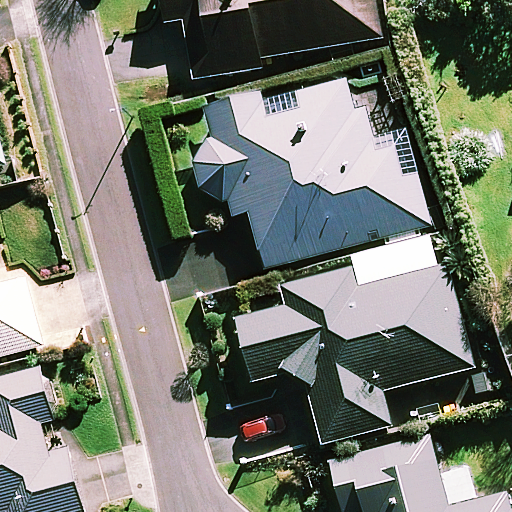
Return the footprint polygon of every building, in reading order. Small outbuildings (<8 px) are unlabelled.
[(164,0),(169,24),(188,20),(199,81),(265,69),(263,60),(385,39),(378,0),(164,0)] [(373,146),(357,81),(297,96),(270,102),(268,95),(209,109),(218,147),(196,152),(207,199),(230,194),(236,218),(255,213),(268,269),(435,230),(413,136),(373,146)] [(0,168),(10,166),(0,127),(0,168)] [(258,383),(290,374),(310,384),(326,444),(395,427),(386,392),(477,369),(450,265),(361,288),(356,270),(286,288),(291,308),(242,321),(258,383)] [(0,358),(45,347),(29,282),(0,289),(0,358)] [(61,420),(46,368),(0,381),(0,511),(89,511),(72,450),(53,456),(45,424),(61,420)] [(451,509),(433,438),(333,464),(345,511),(366,511),(371,511),(511,511),(511,507),(509,494),(451,509)]
